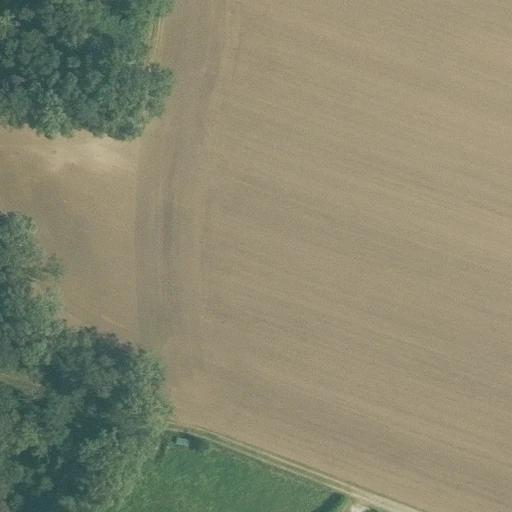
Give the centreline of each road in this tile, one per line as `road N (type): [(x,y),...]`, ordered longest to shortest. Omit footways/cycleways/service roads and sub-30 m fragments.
road 1 (track): [(398,511),(189,427),(96,414),(0,380)]
road 2 (track): [(0,106),(114,104),(134,90),(146,71),(151,0)]
